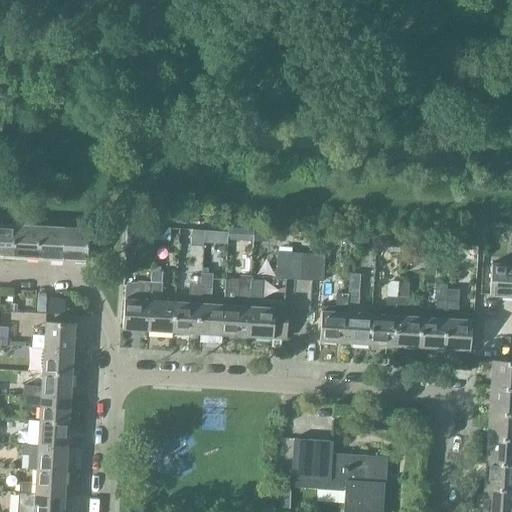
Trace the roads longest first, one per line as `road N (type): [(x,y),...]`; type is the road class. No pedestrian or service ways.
road 1 (residential): [(106,365),(451,383),(443,511)]
road 2 (residential): [(106,365),(109,272),(0,266)]
road 3 (residential): [(99,511),(106,365)]
